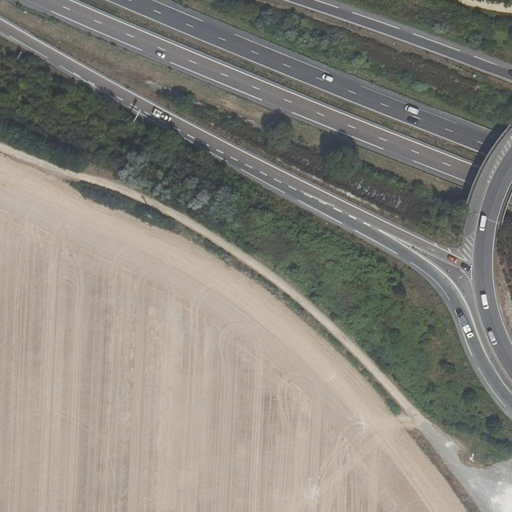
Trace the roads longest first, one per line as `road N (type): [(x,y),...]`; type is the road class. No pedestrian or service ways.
road 1 (unclassified): [(0,137),(139,194),(286,287),(379,373),(489,511)]
road 2 (trunk): [(53,0),(511,195)]
road 3 (trunk): [(0,23),(375,228)]
road 4 (trunk): [(511,161),(132,0)]
road 5 (trunk): [(375,228),(446,285),(511,405)]
road 6 (trunk): [(511,76),(298,0)]
